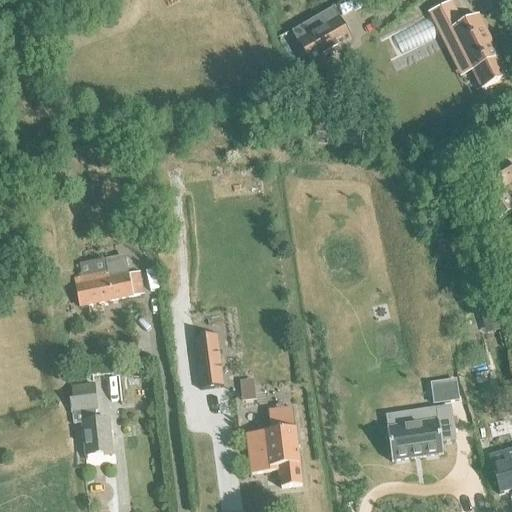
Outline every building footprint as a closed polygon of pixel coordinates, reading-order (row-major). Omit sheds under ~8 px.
[(450,3),(428,14),(440,37),(451,32),(471,73),(481,92),(507,78),(477,17),(461,25),(450,3)] [(332,10),(291,33),(309,66),(351,43),(332,10)] [(511,174),(505,162),(472,181),(479,192),(497,222),(511,213),(511,208),(502,191),(511,184),(511,174)] [(460,218),(449,220),(452,233),(463,230),(460,218)] [(107,275),(106,276),(74,282),(80,310),(143,296),(138,275),(128,277),(128,276),(127,276),(125,258),(105,262),(107,275)] [(490,300),(473,304),(476,316),(493,311),(490,300)] [(193,342),(199,392),(221,389),(215,339),(193,342)] [(401,353),(390,356),(392,368),(404,366),(401,353)] [(252,381),(239,383),(239,385),(241,402),(254,401),(253,383),(252,381)] [(458,381),(447,384),(451,395),(461,392),(458,381)] [(74,403),(71,403),(72,416),(73,416),(74,425),(82,424),(85,458),(111,456),(108,422),(90,423),(89,414),(97,414),(94,387),(73,389),(74,403)] [(388,430),(386,431),(391,464),(442,456),(441,445),(454,442),(449,409),(434,411),(436,423),(388,430)] [(269,433),(245,436),(249,476),(277,473),(279,490),(300,487),(291,410),(286,411),(267,413),(269,433)] [(511,451),(489,459),(492,471),(499,495),(511,491),(511,451)]
